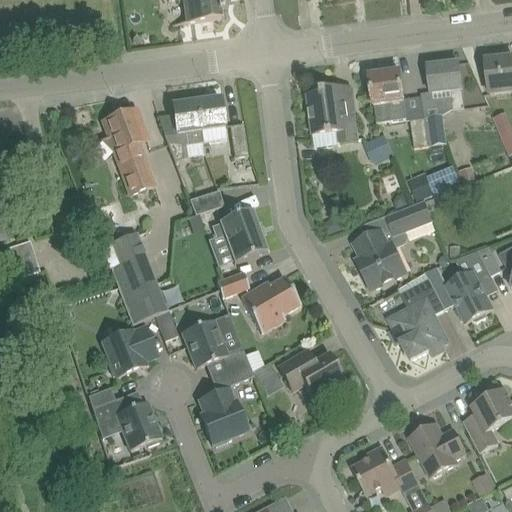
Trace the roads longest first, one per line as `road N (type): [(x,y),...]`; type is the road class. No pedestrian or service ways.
road 1 (residential): [(396,407),(289,223),(269,54)]
road 2 (tertiary): [(269,54),(0,89)]
road 3 (residential): [(168,382),(218,502),(323,452)]
road 4 (tertiary): [(269,54),(511,22)]
road 5 (residential): [(511,355),(487,357),(396,407)]
